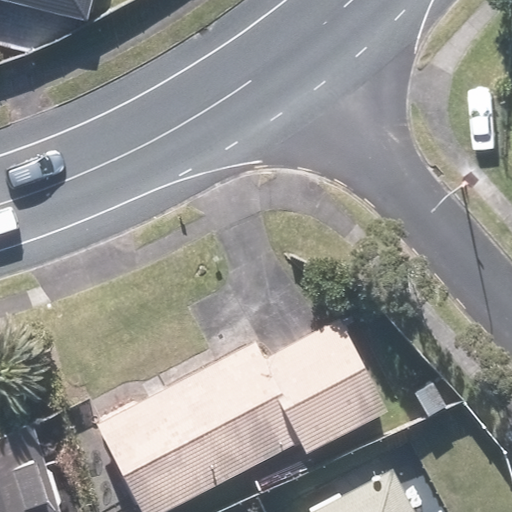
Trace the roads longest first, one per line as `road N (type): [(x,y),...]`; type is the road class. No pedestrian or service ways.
road 1 (tertiary): [(0,208),(99,170),(297,56)]
road 2 (residential): [(297,56),(511,309)]
